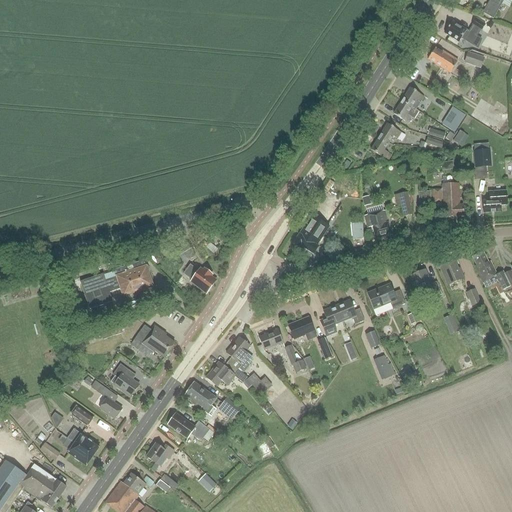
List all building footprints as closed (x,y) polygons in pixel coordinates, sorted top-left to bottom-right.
[(511,0),(491,0),(483,13),(494,20),(505,0),(511,0)] [(462,38),(472,44),(478,48),(482,39),(477,36),(481,30),(482,31),(485,24),(476,19),(472,25),(474,26),(470,33),(453,22),(445,34),(459,43),(462,38)] [(450,74),(459,61),(442,51),(441,52),(436,48),(428,60),(450,74)] [(485,58),(468,52),(464,63),(481,69),(485,58)] [(402,101),(413,108),(417,111),(422,103),(421,103),(424,97),(410,88),(402,101)] [(417,111),(413,108),(402,101),(394,114),(408,123),(410,119),(415,122),(420,113),(417,111)] [(448,115),(443,124),(456,132),(461,123),(448,115)] [(379,137),(390,144),(395,137),(398,139),(401,133),(388,124),(379,137)] [(444,140),(446,134),(430,129),(428,135),(444,140)] [(453,141),(458,144),(465,134),(460,131),(453,141)] [(386,151),(390,144),(379,137),(371,150),(385,159),(389,153),(386,151)] [(441,150),(444,143),(428,137),(426,144),(441,150)] [(474,151),(475,168),(492,167),(491,150),(474,151)] [(453,162),(441,164),(442,171),(454,169),(453,162)] [(447,217),(464,216),(464,204),(460,204),(459,183),(442,184),(443,189),(433,189),(433,201),(443,201),(444,213),(447,213),(447,217)] [(431,201),(431,190),(420,190),(420,201),(431,201)] [(484,212),(502,211),(501,205),(508,205),(508,191),(490,191),(491,200),(484,200),(484,212)] [(408,192),(398,194),(401,205),(402,209),(411,206),(408,192)] [(376,238),(391,234),(385,210),(365,216),(368,228),(373,227),(376,238)] [(317,246),(329,228),(311,216),(293,245),(301,250),(303,248),(314,255),(319,247),(317,246)] [(176,250),(184,263),(196,256),(188,243),(176,250)] [(474,267),(482,283),(485,289),(499,282),(503,290),(511,285),(511,271),(505,274),(503,272),(497,275),(490,261),(488,262),(482,251),(472,257),(476,266),(474,267)] [(463,279),(461,273),(459,273),(454,261),(440,267),(447,286),(463,279)] [(104,277),(81,285),(90,309),(113,301),(110,292),(120,289),(124,299),(154,288),(147,268),(146,269),(144,263),(134,266),(134,264),(124,268),(125,270),(116,273),(117,280),(106,283),(104,277)] [(212,287),(216,281),(212,278),(211,276),(205,271),(203,272),(200,270),(199,272),(191,266),(184,275),(192,281),(191,282),(206,294),(208,292),(210,292),(212,289),(212,287)] [(432,299),(442,295),(436,282),(431,284),(425,270),(411,276),(419,294),(429,290),(432,299)] [(393,310),(406,304),(400,290),(393,293),(390,285),(368,294),(375,310),(391,303),(393,310)] [(472,306),(480,303),(474,290),(467,293),(472,306)] [(337,307),(344,322),(353,318),(356,326),(365,322),(360,309),(355,312),(351,301),(337,307)] [(334,326),(344,322),(337,307),(324,312),(328,322),(322,325),(328,337),(337,333),(334,326)] [(416,312),(408,316),(412,325),(420,322),(416,312)] [(426,314),(421,317),(425,324),(430,321),(426,314)] [(450,333),(459,331),(454,314),(445,317),(450,333)] [(317,337),(315,332),(310,318),(289,326),(294,340),(306,336),(308,341),(317,337)] [(167,337),(153,327),(151,330),(144,326),(135,340),(143,346),(154,354),(155,353),(165,360),(175,346),(165,340),(167,337)] [(122,328),(102,334),(104,338),(104,340),(123,333),(123,331),(122,328)] [(264,351),(283,343),(278,330),(259,337),(264,351)] [(366,335),(371,349),(380,345),(375,332),(366,335)] [(239,371),(240,370),(241,369),(245,372),(250,366),(249,364),(254,358),(246,353),(251,347),(240,338),(228,353),(233,357),(229,362),(239,371)] [(327,362),(333,359),(325,339),(319,341),(327,362)] [(292,346),(285,348),(292,366),(293,366),(296,373),(307,369),(303,361),(298,354),(296,355),(292,346)] [(394,375),(386,354),(374,359),(381,380),(394,375)] [(239,371),(229,362),(225,367),(220,362),(207,378),(218,387),(223,381),(228,386),(236,377),(244,383),(249,378),(240,370),(239,371)] [(121,365),(114,375),(116,377),(115,379),(112,382),(116,385),(115,386),(131,398),(139,387),(132,382),(136,376),(121,365)] [(402,375),(406,384),(415,380),(411,370),(402,375)] [(254,375),(247,381),(252,386),(254,388),(261,382),(254,375)] [(90,387),(94,381),(89,377),(84,383),(90,387)] [(247,380),(243,384),(248,389),(252,386),(247,381),(247,380)] [(106,398),(110,392),(96,383),(92,389),(106,398)] [(208,411),(217,399),(195,383),(186,396),(192,400),(193,403),(196,405),(199,405),(208,411)] [(107,399),(100,409),(115,420),(122,410),(107,399)] [(227,399),(223,404),(234,413),(239,408),(227,399)] [(94,419),(77,406),(71,415),(88,427),(94,419)] [(199,422),(195,427),(176,414),(169,424),(176,430),(175,431),(180,434),(181,433),(188,438),(191,435),(201,442),(204,438),(209,442),(215,434),(199,422)] [(292,422),(288,427),(293,430),(297,425),(297,424),(293,421),(292,422)] [(68,439),(94,457),(101,448),(75,430),(68,439)] [(273,445),(269,438),(265,441),(270,447),(273,445)] [(87,467),(94,457),(68,439),(63,446),(71,452),(69,454),(87,467)] [(40,451),(56,462),(61,454),(45,443),(40,451)] [(161,467),(167,458),(169,459),(175,451),(167,445),(164,449),(156,444),(147,457),(157,464),(157,463),(161,467)] [(51,510),(64,493),(67,489),(64,487),(35,467),(28,477),(7,462),(0,470),(0,511),(1,511),(7,511),(24,490),(51,510)] [(154,511),(146,506),(145,507),(136,501),(140,496),(139,495),(147,485),(132,473),(124,483),(122,482),(106,502),(118,511),(154,511)] [(206,475),(199,482),(210,493),(217,485),(206,475)] [(161,480),(156,485),(166,494),(171,488),(161,480)]
